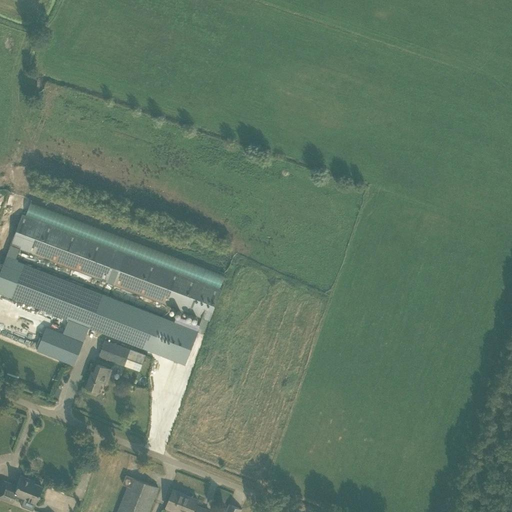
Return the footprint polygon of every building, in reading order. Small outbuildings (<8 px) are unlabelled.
[(221,289),(22,213),(10,244),(107,281),(113,283),(210,320),(221,289)] [(8,256),(0,275),(0,291),(69,318),(89,326),(169,357),(182,323),(8,256)] [(69,318),(62,333),(83,342),(89,326),(69,318)] [(46,327),(36,350),(73,365),(83,342),(62,333),(46,327)] [(104,340),(99,355),(140,370),(146,355),(104,340)] [(95,371),(92,370),(87,386),(98,390),(101,381),(107,382),(112,368),(98,363),(95,371)] [(126,474),(123,483),(122,484),(127,486),(117,511),(148,511),(154,496),(158,487),(126,474)] [(0,489),(0,498),(12,503),(15,494),(24,497),(23,500),(20,506),(32,510),(34,504),(38,495),(42,485),(27,480),(28,478),(20,475),(16,485),(4,480),(0,489)] [(173,489),(169,498),(166,507),(178,511),(179,511),(180,511),(183,511),(207,511),(209,510),(195,504),(197,499),(173,489)] [(239,511),(241,508),(229,503),(225,511),(239,511)]
